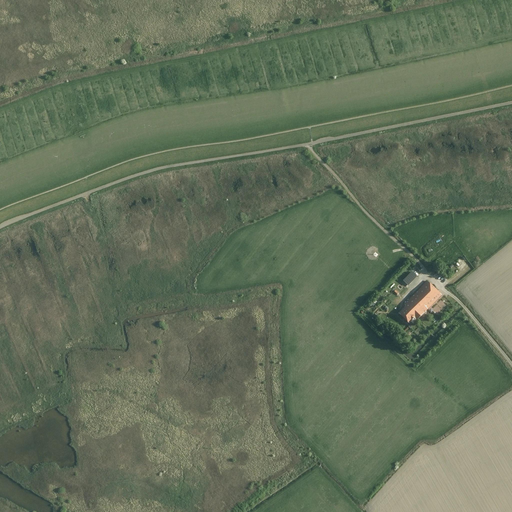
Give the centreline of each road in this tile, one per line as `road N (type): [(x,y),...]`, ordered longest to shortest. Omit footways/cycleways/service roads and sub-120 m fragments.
road 1 (track): [(0,227),(158,168),(511,102)]
road 2 (track): [(427,273),(310,144)]
road 3 (track): [(511,363),(427,273)]
